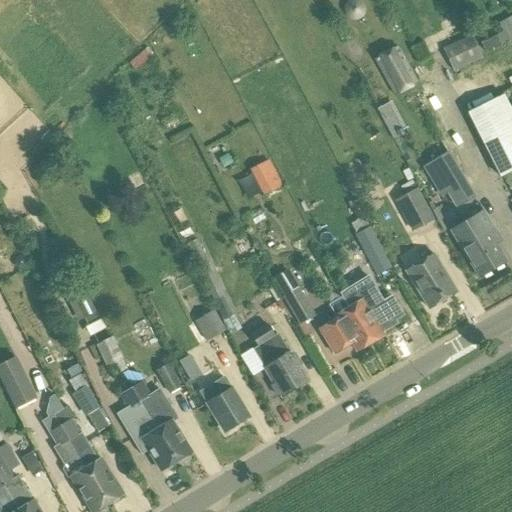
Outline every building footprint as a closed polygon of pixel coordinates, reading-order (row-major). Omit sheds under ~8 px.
[(442,49),(451,71),(481,59),(471,36),(442,49)] [(424,61),(436,57),(432,43),(419,48),(424,61)] [(143,70),(160,54),(153,47),(136,62),(143,70)] [(395,95),(416,83),(396,47),(375,59),(395,95)] [(511,168),(511,113),(502,95),(468,112),(501,175),(511,168)] [(431,163),(457,206),(473,196),(446,153),(431,163)] [(267,161),(252,169),(266,195),(281,187),(267,161)] [(421,192),(419,188),(396,200),(401,210),(424,198),(421,192)] [(350,224),(355,235),(369,227),(363,217),(350,224)] [(453,232),(463,249),(480,277),(505,261),(488,233),(481,238),(471,221),(453,232)] [(369,227),(355,235),(354,235),(376,276),(391,268),(369,227)] [(187,244),(214,300),(223,297),(196,240),(187,244)] [(405,270),(428,308),(456,292),(433,254),(405,270)] [(18,269),(23,269),(27,265),(27,260),(23,256),(18,256),(14,260),(14,265),(18,269)] [(291,263),(276,271),(286,289),(301,282),(291,263)] [(314,315),(298,288),(284,296),(283,297),(299,324),(305,321),(314,315)] [(356,351),(370,343),(356,319),(354,320),(346,308),(348,307),(342,296),(329,303),(335,314),(328,319),(330,322),(319,328),(334,352),(351,342),(356,351)] [(223,297),(214,300),(222,318),(230,315),(223,297)] [(356,319),(370,343),(383,335),(362,298),(348,307),(346,308),(354,320),(356,319)] [(230,315),(222,318),(230,333),(241,327),(233,313),(230,315)] [(257,348),(274,338),(267,325),(250,335),(257,348)] [(102,341),(109,360),(115,374),(131,368),(117,335),(102,341)] [(278,335),(274,338),(257,348),(254,350),(264,367),(274,384),(271,386),(277,396),(280,394),(281,396),(307,381),(297,365),(300,363),(294,353),(290,355),(289,352),(288,353),(278,335)] [(205,379),(221,369),(213,354),(196,364),(205,379)] [(195,365),(189,355),(178,361),(184,372),(195,365)] [(0,365),(0,379),(1,381),(14,407),(34,397),(22,371),(15,358),(0,365)] [(157,370),(170,392),(180,386),(168,364),(157,370)] [(230,388),(224,378),(201,393),(207,403),(224,431),(248,417),(230,388)] [(145,382),(133,389),(175,461),(179,459),(182,461),(187,458),(187,454),(190,452),(172,421),(177,418),(160,389),(152,394),(145,382)] [(99,407),(86,386),(75,393),(88,414),(99,407)] [(175,461),(133,389),(121,396),(128,408),(118,414),(142,454),(149,450),(160,470),(163,468),(166,470),(172,467),(172,463),(175,461)] [(175,393),(179,412),(192,409),(188,390),(175,393)] [(55,415),(63,409),(58,399),(41,411),(45,418),(43,420),(50,431),(67,461),(65,462),(74,476),(71,478),(91,511),(107,503),(55,415)] [(55,415),(107,503),(122,494),(102,460),(98,462),(89,447),(88,448),(71,419),(70,419),(63,409),(55,415)] [(32,438),(20,443),(26,455),(38,449),(32,438)] [(0,475),(6,486),(16,481),(10,470),(18,465),(8,447),(5,446),(0,448),(0,475)] [(6,486),(20,511),(40,511),(34,501),(32,502),(20,479),(16,481),(6,486)] [(20,511),(6,486),(0,489),(0,506),(2,511),(3,511),(20,511)]
